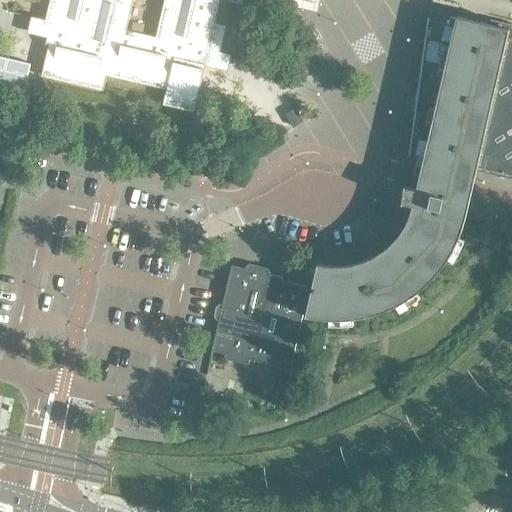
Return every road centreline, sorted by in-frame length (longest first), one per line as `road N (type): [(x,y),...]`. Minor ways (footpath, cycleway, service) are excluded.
road 1 (residential): [(193,238),(47,201),(8,371)]
road 2 (residential): [(79,389),(155,406),(193,238)]
road 3 (residential): [(193,238),(241,214),(323,198)]
road 4 (residential): [(72,511),(60,471),(79,389)]
